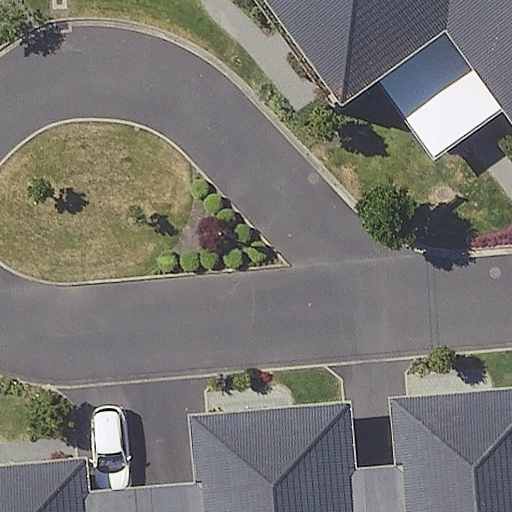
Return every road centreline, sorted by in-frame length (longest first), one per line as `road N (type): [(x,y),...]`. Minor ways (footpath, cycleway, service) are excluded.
road 1 (residential): [(0,177),(95,103),(136,100),(217,148),(398,349)]
road 2 (residential): [(0,336),(87,358),(256,362),(398,349)]
